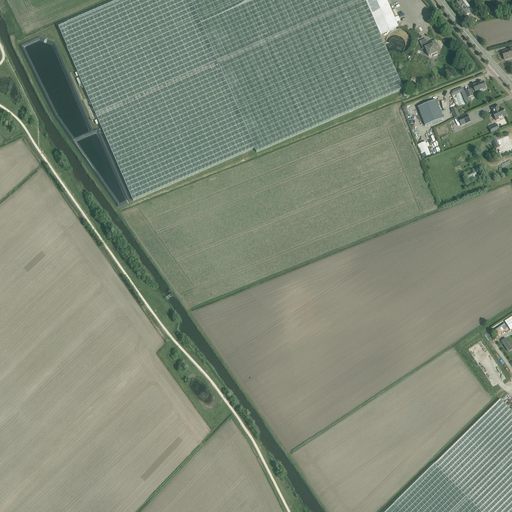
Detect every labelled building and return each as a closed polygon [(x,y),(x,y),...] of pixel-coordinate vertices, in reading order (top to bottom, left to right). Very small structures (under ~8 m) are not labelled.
[(395,19),(386,0),(120,0),(58,27),(134,202),(255,149),(256,153),(404,89),(380,35),(399,27),(397,23),(401,22),(399,17),(395,19)] [(469,10),(467,7),(465,8),(460,1),(455,5),(464,18),(468,15),(469,14),(467,12),(469,10)] [(494,13),(492,6),(482,9),(484,16),(494,13)] [(437,53),(434,45),(437,44),(435,40),(427,43),(426,39),(419,42),(423,49),(425,48),(427,53),(427,54),(427,55),(428,56),(429,57),(433,55),(434,57),(437,55),(437,53)] [(511,57),(511,49),(502,52),(504,60),(511,57)] [(486,89),(483,82),(472,86),(475,93),(486,89)] [(473,96),(471,90),(465,92),(468,98),(473,96)] [(425,126),(444,119),(437,100),(418,108),(425,126)] [(506,116),(503,109),(500,110),(497,105),(491,108),(494,113),(493,114),(496,121),(506,116)] [(459,116),(456,108),(450,110),(454,118),(459,116)] [(468,116),(458,120),(461,127),(470,122),(468,116)] [(424,142),(416,145),(421,158),(429,155),(424,142)] [(511,511),(511,411),(500,399),(385,511),(511,511)]
